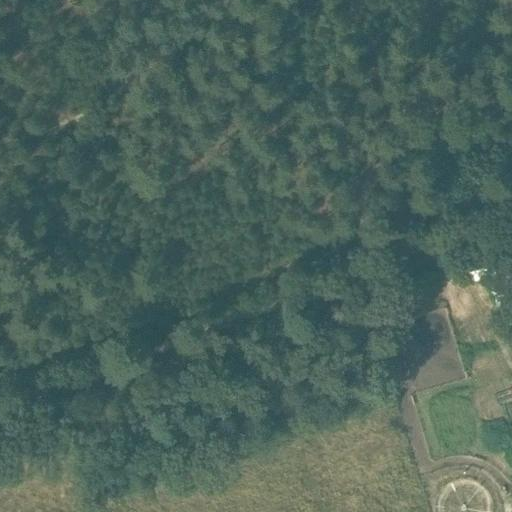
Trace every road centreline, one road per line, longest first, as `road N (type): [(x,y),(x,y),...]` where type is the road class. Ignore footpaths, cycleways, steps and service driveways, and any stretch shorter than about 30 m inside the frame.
road 1 (track): [(376,260),(0,411)]
road 2 (track): [(376,260),(388,165),(511,108)]
road 3 (track): [(511,201),(376,260)]
